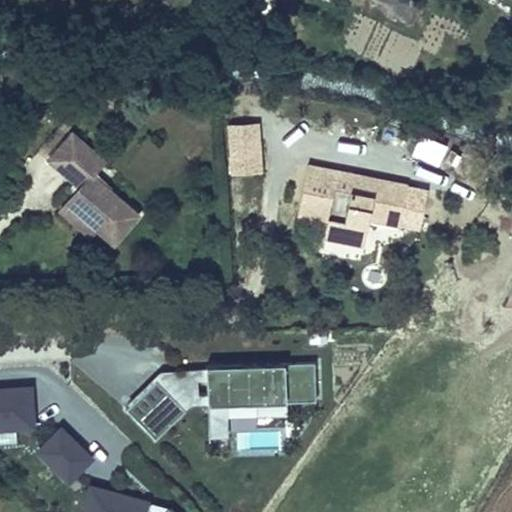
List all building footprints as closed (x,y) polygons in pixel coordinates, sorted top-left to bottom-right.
[(409,0),(394,0),(391,7),(415,20),(422,6),(409,0)] [(260,122),(226,124),(229,172),(263,170),(260,122)] [(97,157),(68,132),(48,156),(79,181),(58,205),(73,217),(78,212),(92,224),(109,238),(133,210),(86,170),(97,157)] [(345,143),(345,158),(365,158),(365,144),(345,143)] [(408,184),(365,176),(362,194),(335,188),(338,170),(308,165),(298,214),(328,220),(325,237),(365,245),(370,219),(400,225),(408,184)] [(365,176),(338,170),(335,188),(362,194),(365,176)] [(78,212),(73,217),(87,230),(92,224),(78,212)] [(312,366),(204,368),(204,370),(205,406),(223,406),(312,405),(312,366)] [(163,373),(153,382),(182,413),(187,407),(205,406),(204,370),(163,373)] [(153,382),(124,411),(152,441),(182,413),(153,382)] [(0,428),(30,427),(28,388),(0,389),(0,428)] [(224,440),(223,406),(205,406),(206,440),(224,440)] [(89,458),(59,429),(36,452),(66,482),(89,458)] [(170,511),(166,508),(161,511),(145,511),(148,503),(88,487),(81,511),(170,511)] [(161,511),(166,508),(148,503),(145,511),(161,511)]
